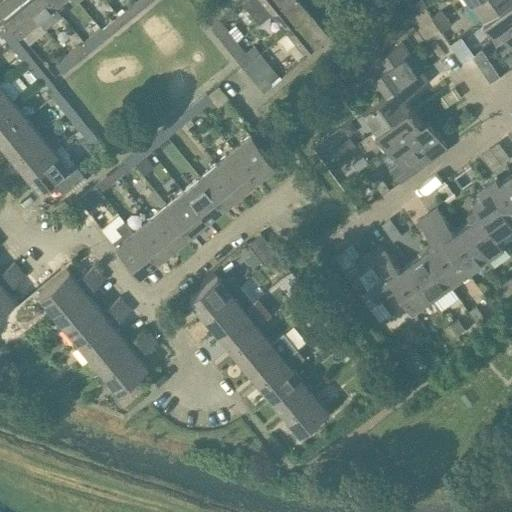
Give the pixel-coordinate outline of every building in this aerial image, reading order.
[(22,0),(0,0),(0,8),(19,31),(28,42),(45,28),(44,26),(36,16),(22,0)] [(50,0),(22,0),(36,16),(44,26),(60,12),(52,3),(50,0)] [(137,0),(136,0),(124,10),(130,16),(143,6),(137,0)] [(242,0),(240,2),(256,23),(270,12),(272,10),(283,0),(242,0)] [(303,0),(283,0),(272,10),(281,20),(279,22),(286,31),(288,29),(312,10),(303,0)] [(419,0),(412,5),(417,12),(426,6),(428,5),(424,0),(419,0)] [(474,0),(486,17),(510,0),(474,0)] [(511,0),(510,0),(486,17),(500,36),(506,31),(505,31),(511,25),(511,0)] [(443,9),(433,16),(437,23),(448,16),(443,9)] [(312,10),(288,29),(297,40),(294,42),(302,51),(328,30),(312,10)] [(453,23),(448,16),(437,23),(442,30),(453,23)] [(112,17),(101,27),(107,35),(119,25),(112,17)] [(219,19),(211,26),(220,37),(228,30),(219,19)] [(8,27),(2,33),(11,44),(18,38),(8,27)] [(101,27),(89,36),(96,44),(107,35),(101,27)] [(18,38),(11,44),(20,55),(27,50),(18,38)] [(236,39),(228,46),(237,57),(243,65),(251,59),(261,51),(254,43),(245,50),(236,39)] [(403,41),(375,60),(381,69),(376,73),(389,92),(423,69),(403,41)] [(78,45),(67,54),(74,62),(85,53),(78,45)] [(469,47),(459,54),(464,61),(473,55),(474,54),(469,47)] [(251,59),(243,65),(252,76),(260,70),(270,62),(261,51),(251,59)] [(473,56),(481,67),(489,62),(481,51),(473,56)] [(67,54),(55,63),(62,72),(74,62),(67,54)] [(36,61),(29,67),(39,78),(45,73),(36,61)] [(491,67),(484,72),(491,82),(498,77),(491,67)] [(389,92),(365,109),(378,128),(412,104),(405,95),(429,78),(423,69),(389,92)] [(45,73),(39,78),(48,89),(55,84),(52,81),(45,73)] [(341,78),(333,83),(341,93),(348,88),(341,78)] [(0,109),(13,99),(0,83),(0,109)] [(207,92),(195,101),(201,108),(212,99),(207,92)] [(63,95),(57,100),(66,112),(73,106),(63,95)] [(13,99),(0,109),(0,137),(27,116),(13,99)] [(195,101),(184,110),(190,117),(201,108),(195,101)] [(412,104),(378,128),(391,146),(396,142),(424,122),(424,121),(412,104)] [(73,106),(66,112),(75,123),(82,117),(73,106)] [(27,116),(0,137),(0,139),(13,155),(40,132),(27,116)] [(396,142),(391,146),(401,161),(392,167),(401,180),(420,166),(449,146),(429,118),(424,121),(424,122),(396,142)] [(173,119),(162,128),(168,135),(179,126),(173,119)] [(91,128),(78,138),(84,146),(90,141),(93,145),(100,139),(91,128)] [(162,128),(151,138),(156,145),(168,135),(162,128)] [(40,132),(13,155),(26,172),(54,149),(40,132)] [(251,133),(233,148),(256,175),(274,161),(251,133)] [(350,136),(340,143),(345,151),(355,143),(350,136)] [(140,147),(129,156),(134,163),(146,153),(140,147)] [(233,148),(216,161),(239,189),(256,175),(233,148)] [(54,149),(26,172),(40,189),(52,180),(62,192),(84,174),(72,161),(67,165),(54,149)] [(364,155),(354,162),(358,169),(369,162),(364,155)] [(119,164),(117,165),(123,172),(134,163),(129,156),(119,164)] [(216,161),(200,175),(223,203),(239,189),(216,161)] [(107,174),(95,183),(101,190),(112,181),(107,174)] [(498,175),(489,182),(511,215),(511,175),(511,174),(502,181),(498,175)] [(200,175),(183,189),(206,216),(223,203),(200,175)] [(383,177),(376,182),(383,193),(390,188),(383,177)] [(483,194),(474,200),(478,206),(478,205),(498,233),(506,244),(511,239),(511,215),(489,182),(479,188),(483,194)] [(84,192),(78,198),(84,205),(90,201),(93,205),(105,195),(101,190),(95,183),(84,192)] [(183,189),(166,203),(189,230),(206,216),(183,189)] [(166,203),(150,216),(172,244),(189,230),(166,203)] [(473,217),(464,224),(487,257),(506,244),(498,233),(478,205),(478,206),(469,212),(473,217)] [(438,206),(428,212),(469,270),(487,257),(464,224),(455,230),(438,206)] [(428,212),(419,219),(436,243),(428,249),(451,283),(469,270),(428,212)] [(150,216),(133,230),(156,258),(172,244),(150,216)] [(121,233),(112,240),(116,244),(138,272),(156,258),(133,230),(124,219),(116,226),(121,233)] [(260,230),(247,240),(264,262),(270,258),(277,252),(260,230)] [(384,244),(374,251),(398,284),(397,284),(415,309),(433,295),(409,262),(401,268),(384,244)] [(347,248),(336,256),(346,271),(367,299),(373,308),(383,302),(379,297),(397,284),(398,284),(374,251),(357,263),(347,248)] [(428,249),(409,262),(433,295),(451,283),(428,249)] [(277,252),(270,258),(279,269),(287,263),(277,252)] [(14,261),(2,271),(7,277),(19,268),(14,261)] [(94,264),(82,273),(88,280),(99,271),(94,264)] [(19,268),(7,277),(13,284),(25,275),(19,268)] [(68,268),(39,292),(50,306),(45,310),(47,313),(82,285),(68,268)] [(99,271),(88,280),(93,287),(105,278),(99,271)] [(217,273),(189,296),(203,313),(231,290),(240,282),(234,274),(224,281),(217,273)] [(296,274),(288,280),(297,291),(305,285),(296,274)] [(504,281),(497,286),(504,297),(511,292),(504,281)] [(2,282),(0,282),(0,310),(15,298),(2,282)] [(231,290),(203,313),(217,330),(245,307),(254,299),(240,282),(231,290)] [(82,285),(47,313),(50,316),(54,312),(65,325),(95,300),(82,285)] [(305,285),(297,291),(307,302),(314,296),(305,285)] [(120,296),(108,305),(114,312),(125,302),(120,296)] [(95,300),(65,325),(76,338),(71,342),(73,345),(108,317),(95,300)] [(125,302),(114,312),(119,318),(131,309),(125,302)] [(478,305),(470,310),(478,321),(485,316),(478,305)] [(245,307),(217,330),(231,347),(259,324),(245,307)] [(323,307),(315,313),(325,324),(332,318),(323,307)] [(9,311),(0,318),(4,322),(10,323),(15,319),(9,311)] [(108,317),(73,345),(75,347),(80,343),(91,357),(120,332),(108,317)] [(327,327),(320,332),(328,341),(341,330),(332,318),(325,324),(327,327)] [(460,318),(453,323),(460,333),(467,329),(460,318)] [(8,330),(16,339),(24,332),(17,323),(8,330)] [(453,323),(446,328),(453,338),(460,333),(453,323)] [(259,324),(231,347),(244,363),(272,340),(259,324)] [(146,327),(134,337),(140,343),(151,334),(146,327)] [(272,340),(244,363),(249,369),(258,380),(272,369),(286,357),(297,348),(284,331),(272,340)] [(120,332),(91,357),(101,369),(101,370),(96,374),(98,376),(108,369),(133,348),(120,332)] [(151,334),(140,343),(145,350),(157,341),(151,334)] [(414,339),(401,348),(413,365),(426,356),(414,339)] [(350,341),(343,347),(352,358),(360,352),(350,341)] [(108,369),(98,376),(101,379),(106,375),(116,388),(111,393),(122,407),(144,389),(139,383),(133,376),(142,369),(147,365),(133,348),(108,369)] [(272,369),(258,380),(272,397),(300,374),(296,369),(294,366),(304,357),(297,348),(286,357),(272,369)] [(360,352),(352,358),(361,369),(369,363),(360,352)] [(300,374),(272,397),(286,413),(313,390),(300,374)] [(313,390),(286,413),(300,431),(328,408),(313,390)]
